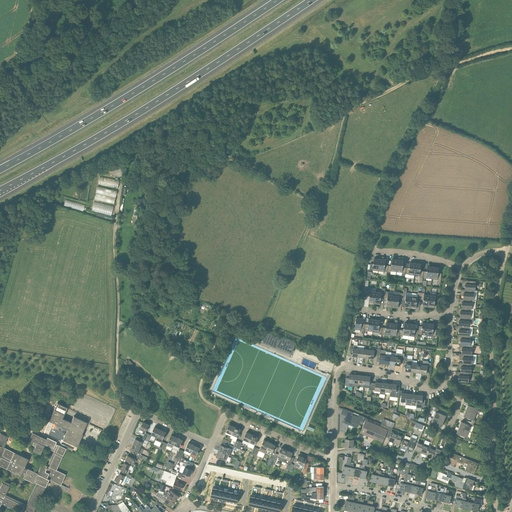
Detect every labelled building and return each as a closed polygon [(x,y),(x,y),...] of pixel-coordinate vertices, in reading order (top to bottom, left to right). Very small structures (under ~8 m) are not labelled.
[(119,180),(99,177),(98,185),(118,188),(119,180)] [(97,187),(96,193),(115,198),(117,191),(97,187)] [(114,204),(115,198),(96,193),(95,199),(114,204)] [(85,205),(66,199),(64,206),(83,212),(85,205)] [(111,216),(113,206),(94,202),(92,211),(111,216)] [(378,271),(380,259),(374,258),(373,264),(370,263),(369,270),(378,271)] [(387,272),(388,265),(385,265),(386,260),(380,259),(378,271),(387,272)] [(391,271),(396,272),(398,260),(392,259),(392,263),(391,266),(388,265),(387,272),(391,272),(391,271)] [(402,274),(405,274),(406,268),(403,267),(404,260),(398,260),(396,272),(402,272),(402,274)] [(414,275),(416,263),(410,263),(409,268),(406,268),(405,274),(414,275)] [(423,278),(424,271),(421,271),(421,264),(416,263),(414,275),(420,276),(420,277),(423,278)] [(423,278),(432,279),(433,267),(427,266),(427,272),(424,271),(423,278)] [(441,280),(442,273),(438,273),(439,268),(433,267),(432,279),(441,280)] [(476,281),(467,281),(467,284),(465,284),(465,290),(466,290),(474,291),(475,291),(476,281)] [(369,303),(374,304),(376,292),(370,291),(370,290),(367,289),(366,296),(369,296),(369,303)] [(404,307),(410,308),(412,296),(406,295),(407,290),(403,289),(403,293),(402,300),(405,300),(404,307)] [(473,300),(474,291),(466,290),(465,293),(463,293),(463,299),(464,299),(473,300)] [(384,298),(385,291),(382,291),(382,293),(376,292),(374,304),(380,305),(381,297),(384,298)] [(386,307),(392,307),(394,296),(388,295),(388,292),(385,291),(384,298),(387,298),(386,307)] [(417,299),(420,299),(421,293),(418,292),(417,297),(412,296),(410,308),(416,309),(417,299)] [(399,300),(402,300),(403,293),(400,293),(399,296),(394,296),(392,307),(398,308),(399,300)] [(423,307),(428,307),(430,295),(424,295),(424,293),(421,293),(420,299),(423,300),(423,307)] [(435,301),(438,301),(439,297),(439,295),(436,294),(436,296),(430,295),(428,307),(434,308),(435,301)] [(472,309),(473,300),(464,299),(464,302),(462,302),(461,308),(462,308),(471,309),(472,309)] [(471,309),(462,308),(462,311),(460,311),(460,317),(461,317),(470,318),(471,309)] [(364,330),(365,324),(362,323),(362,318),(356,317),(355,329),(364,330)] [(461,317),(461,319),(461,320),(459,320),(459,326),(461,327),(461,326),(469,327),(470,327),(469,327),(470,322),(474,322),(474,318),(470,318),(461,317)] [(373,331),(374,320),(368,319),(368,324),(365,324),(364,330),(373,331)] [(379,334),(382,334),(382,327),(379,327),(380,320),(374,320),(373,331),(380,332),(379,334)] [(382,334),(391,335),(392,323),(386,323),(386,328),(382,327),(382,334)] [(399,336),(400,330),(397,329),(398,324),(392,323),(391,335),(399,336)] [(404,335),(409,336),(410,324),(404,323),(403,330),(400,330),(399,336),(404,337),(404,335)] [(427,335),(428,323),(422,323),(422,326),(419,326),(418,330),(418,334),(427,335)] [(434,324),(428,323),(427,335),(436,336),(437,330),(433,329),(434,324)] [(410,324),(409,336),(418,337),(418,334),(418,330),(415,330),(416,325),(410,324)] [(469,336),(471,336),(469,336),(470,327),(469,327),(461,326),(461,327),(459,326),(456,326),(456,330),(459,330),(459,335),(459,336),(462,336),(469,336)] [(277,344),(280,338),(266,332),(262,342),(276,348),(276,347),(277,344)] [(459,336),(459,335),(458,335),(457,339),(460,339),(460,345),(464,345),(470,345),(471,336),(469,336),(462,336),(459,336)] [(280,336),(280,338),(277,344),(276,347),(284,350),(292,354),(296,343),(280,336)] [(357,357),(358,357),(359,349),(357,348),(357,345),(354,345),(353,346),(351,346),(350,352),(353,353),(352,356),(357,357)] [(472,355),(472,354),(472,345),(470,345),(464,345),(464,348),(462,348),(461,354),(465,354),(472,355)] [(374,355),(377,356),(378,349),(375,348),(374,350),(369,350),(368,358),(369,358),(374,359),(374,355)] [(384,364),(386,352),(386,351),(380,350),(381,349),(378,349),(377,356),(380,356),(379,363),(383,364),(384,364)] [(396,353),(395,365),(396,365),(400,366),(400,363),(403,363),(404,356),(405,354),(397,353),(396,353)] [(465,354),(461,354),(460,354),(460,358),(463,358),(462,363),(463,363),(472,364),(473,364),(473,354),(472,354),(472,355),(465,354)] [(409,372),(411,372),(412,364),(412,359),(407,358),(407,357),(404,356),(403,363),(406,364),(405,371),(410,371),(409,372)] [(430,370),(431,363),(428,363),(428,361),(423,360),(422,365),(421,373),(422,373),(427,374),(427,369),(430,370)] [(462,363),(458,363),(458,367),(461,367),(461,372),(469,373),(471,373),(472,364),(463,363),(462,363)] [(469,373),(461,372),(456,372),(455,376),(458,376),(458,381),(469,382),(469,373)] [(346,378),(345,385),(348,385),(348,386),(353,387),(354,383),(353,383),(354,375),(353,374),(353,375),(349,374),(349,378),(346,378)] [(365,376),(364,384),(364,387),(369,388),(369,390),(372,390),(372,383),(370,383),(370,377),(366,376),(365,376)] [(372,383),(372,390),(380,391),(381,383),(380,382),(380,383),(376,382),(376,383),(372,383)] [(393,384),(391,384),(390,392),(390,397),(390,396),(395,397),(398,397),(399,390),(396,390),(397,385),(393,384)] [(401,401),(406,402),(407,393),(406,393),(406,394),(402,393),(402,391),(399,390),(398,397),(401,398),(401,401)] [(422,408),(422,407),(424,407),(425,400),(422,400),(423,396),(419,395),(417,395),(416,403),(416,406),(416,407),(422,408)] [(59,425),(65,428),(68,422),(64,420),(65,420),(62,418),(67,408),(57,403),(49,421),(59,426),(59,425)] [(479,410),(481,406),(477,405),(476,408),(468,405),(467,407),(466,407),(465,410),(466,410),(476,414),(478,409),(479,410)] [(436,412),(433,417),(443,421),(444,421),(446,418),(445,418),(446,415),(437,412),(439,409),(435,408),(434,411),(436,412)] [(345,432),(348,425),(347,425),(349,422),(354,424),(353,426),(357,427),(360,419),(363,420),(364,417),(359,415),(357,418),(353,416),(354,413),(348,411),(344,409),(342,414),(346,416),(345,420),(343,420),(339,429),(345,432)] [(464,414),(463,416),(472,420),(471,422),(474,424),(475,420),(474,420),(476,414),(466,410),(465,411),(464,414)] [(82,434),(87,423),(74,416),(71,424),(68,422),(65,428),(60,438),(62,440),(77,446),(83,434),(82,434)] [(443,421),(433,417),(431,423),(430,422),(428,425),(432,426),(433,424),(441,427),(442,425),(443,425),(444,422),(443,422),(443,421)] [(388,440),(394,443),(397,434),(392,432),(391,433),(391,432),(393,429),(392,428),(394,423),(389,421),(384,419),(383,421),(381,424),(385,425),(384,428),(388,430),(385,436),(389,438),(388,440)] [(371,437),(376,425),(365,421),(360,433),(371,437)] [(459,427),(469,431),(471,426),(473,426),(474,424),(471,422),(470,425),(461,421),(460,424),(460,423),(458,426),(459,427)] [(142,439),(143,439),(145,440),(148,434),(145,433),(149,425),(143,422),(140,429),(143,431),(142,433),(144,435),(142,439)] [(232,434),(235,427),(229,424),(226,432),(232,434)] [(383,442),(385,436),(388,430),(384,428),(385,425),(381,424),(380,427),(376,425),(371,437),(383,442)] [(151,434),(157,437),(160,430),(154,427),(151,434)] [(238,437),(241,430),(235,427),(232,434),(238,437)] [(457,431),(457,433),(465,436),(464,439),(467,441),(468,437),(467,437),(469,431),(459,427),(459,428),(458,428),(457,431)] [(156,440),(162,442),(162,441),(166,432),(160,430),(157,437),(156,440)] [(0,506),(1,504),(19,511),(33,511),(45,488),(46,487),(45,486),(48,479),(60,485),(63,480),(65,474),(56,470),(66,450),(59,446),(55,445),(56,442),(47,437),(46,439),(32,433),(29,440),(34,442),(32,445),(35,446),(33,451),(40,454),(44,447),(54,451),(47,466),(41,463),(37,472),(27,468),(27,469),(24,467),(28,459),(3,447),(8,437),(1,433),(0,432),(0,506)] [(252,435),(246,432),(243,439),(249,442),(252,435)] [(403,436),(397,434),(394,443),(399,445),(403,436)] [(172,448),(177,437),(171,435),(168,442),(168,444),(165,443),(162,449),(165,450),(167,446),(172,448)] [(255,445),(258,437),(252,435),(249,442),(255,445)] [(179,449),(183,440),(177,437),(172,448),(178,451),(175,457),(178,458),(179,457),(182,450),(179,449)] [(411,437),(409,440),(406,449),(411,452),(416,439),(411,437)] [(406,449),(409,440),(404,438),(400,447),(406,449)] [(148,442),(145,440),(143,439),(142,442),(135,439),(133,444),(140,448),(141,444),(146,447),(148,442)] [(356,444),(354,444),(354,440),(345,439),(345,442),(342,442),(341,446),(347,447),(347,449),(347,450),(355,448),(356,444)] [(265,453),(270,442),(264,440),(260,449),(257,448),(254,454),(257,456),(259,451),(265,453)] [(420,452),(423,444),(418,441),(415,450),(417,451),(417,450),(420,451),(420,452)] [(265,453),(271,455),(276,445),(270,442),(265,453)] [(194,445),(188,443),(185,450),(191,453),(194,445)] [(143,449),(140,448),(133,444),(130,450),(141,455),(140,458),(146,461),(148,458),(141,454),(143,449)] [(427,454),(427,455),(430,448),(431,446),(423,444),(420,452),(422,453),(422,452),(427,454)] [(191,453),(197,455),(200,448),(194,445),(191,453)] [(218,451),(226,454),(227,450),(231,452),(232,449),(235,451),(236,448),(233,446),(231,445),(229,448),(221,445),(218,451)] [(435,450),(433,456),(435,456),(436,455),(439,457),(442,449),(437,447),(435,450)] [(282,461),(287,450),(281,448),(278,455),(277,457),(279,458),(278,459),(282,461)] [(432,458),(433,456),(435,450),(430,448),(427,455),(426,457),(428,458),(429,457),(432,458)] [(293,453),(287,450),(282,461),(288,464),(286,469),(289,470),(291,464),(289,462),(293,453)] [(216,457),(226,461),(229,455),(226,454),(218,451),(216,457)] [(451,452),(449,457),(456,460),(456,461),(461,463),(461,462),(467,464),(465,470),(469,471),(470,469),(475,471),(478,464),(451,452)] [(128,461),(133,464),(134,464),(137,456),(131,454),(130,456),(128,455),(126,460),(128,461)] [(297,466),(298,464),(304,467),(305,463),(306,462),(305,462),(307,459),(304,458),(298,455),(294,465),(291,464),(289,470),(292,471),(293,467),(296,468),(297,466)] [(351,462),(351,460),(352,457),(351,457),(351,458),(348,457),(347,462),(348,462),(347,464),(346,467),(344,466),(342,473),(343,473),(343,472),(348,474),(351,462)] [(365,478),(367,471),(366,471),(364,471),(365,468),(364,468),(365,466),(367,466),(368,460),(363,459),(363,460),(362,465),(359,477),(360,477),(360,476),(365,477),(365,478)] [(132,466),(133,464),(128,461),(126,464),(124,463),(121,471),(123,472),(126,473),(128,474),(130,470),(128,469),(129,465),(132,466)] [(186,464),(185,467),(183,473),(190,476),(192,470),(191,469),(192,467),(186,464)] [(359,477),(362,465),(360,464),(359,467),(356,466),(355,469),(354,475),(359,476),(359,477)] [(400,482),(398,489),(399,489),(404,490),(404,491),(406,484),(407,479),(408,474),(409,469),(401,467),(399,474),(404,475),(404,474),(405,474),(404,482),(404,484),(400,483),(400,482)] [(393,486),(394,481),(396,476),(392,475),(394,470),(391,469),(389,478),(388,485),(388,484),(393,486)] [(171,473),(165,471),(162,479),(167,481),(166,484),(173,486),(173,487),(181,490),(183,485),(178,483),(179,480),(175,479),(177,475),(171,473)] [(114,480),(116,481),(121,484),(125,476),(127,477),(128,474),(126,473),(123,472),(122,474),(120,473),(117,478),(116,477),(114,480)] [(445,474),(439,472),(437,479),(448,483),(449,478),(444,476),(445,474)] [(472,485),(474,481),(470,479),(469,479),(466,478),(464,482),(461,481),(462,478),(452,475),(450,480),(456,482),(454,486),(462,489),(463,487),(470,490),(472,484),(472,485)] [(423,489),(424,490),(425,485),(420,484),(422,479),(419,478),(418,481),(417,486),(416,493),(418,493),(418,494),(418,493),(421,494),(422,494),(423,489)] [(417,486),(418,481),(416,480),(415,483),(412,483),(412,485),(410,492),(410,491),(416,493),(417,486)] [(427,498),(432,499),(434,492),(435,487),(436,484),(432,483),(431,483),(430,486),(432,487),(432,489),(431,489),(430,491),(428,491),(427,498)] [(438,500),(444,501),(445,495),(445,494),(446,492),(446,490),(447,488),(444,487),(443,492),(440,491),(440,493),(438,500)] [(166,495),(175,501),(178,496),(172,492),(169,490),(167,493),(165,492),(164,494),(166,495)] [(165,502),(171,506),(175,501),(166,495),(164,494),(158,492),(156,495),(165,502)] [(455,506),(460,507),(463,495),(466,496),(466,493),(461,492),(460,497),(459,497),(459,496),(456,495),(455,499),(456,499),(455,506)] [(473,503),(471,509),(478,511),(479,504),(481,504),(480,505),(481,505),(482,500),(477,498),(477,499),(474,498),(473,501),(474,501),(473,503)] [(161,511),(159,509),(162,507),(155,502),(152,505),(154,507),(151,510),(152,511),(161,511)] [(141,511),(138,508),(138,507),(135,503),(132,506),(136,511),(134,511),(141,511)]
